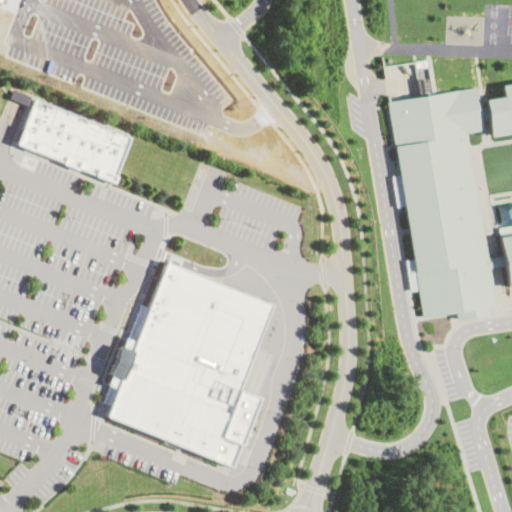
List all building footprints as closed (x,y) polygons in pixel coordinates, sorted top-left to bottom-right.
[(484,99),(490,135),(511,131),(511,82),(500,84),(502,95),(484,99)] [(386,100),(422,315),(455,310),(456,318),(486,314),(486,305),(493,305),(465,132),(483,128),(477,86),(386,100)] [(15,141),(34,95),(51,103),(62,107),(72,111),(81,115),(97,121),(112,127),(131,135),(112,181),(93,173),(78,167),(62,160),(53,157),(43,153),(33,148),(15,141)] [(511,232),(497,235),(505,286),(511,284),(511,232)] [(406,259),(409,290),(417,290),(414,258),(406,259)] [(165,261),(147,306),(140,303),(126,337),(124,336),(120,345),(118,345),(106,373),(110,375),(106,384),(107,384),(100,401),(109,404),(105,415),(230,465),(257,397),(237,389),(272,304),(165,261)]
